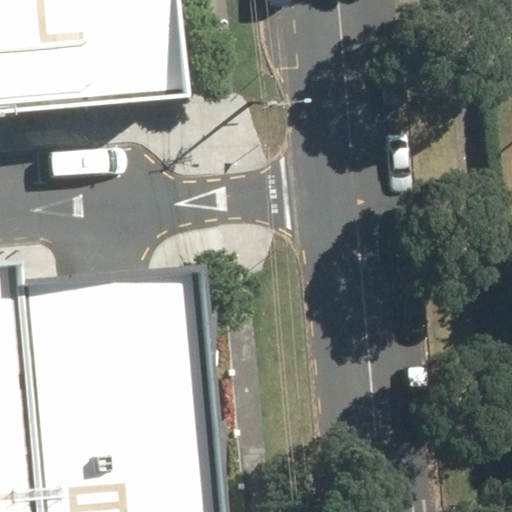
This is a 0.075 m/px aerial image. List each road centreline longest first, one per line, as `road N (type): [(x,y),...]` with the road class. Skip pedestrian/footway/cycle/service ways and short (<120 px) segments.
road 1 (unclassified): [(0,217),(355,187)]
road 2 (tertiary): [(355,187),(383,511)]
road 3 (tertiary): [(338,0),(355,187)]
